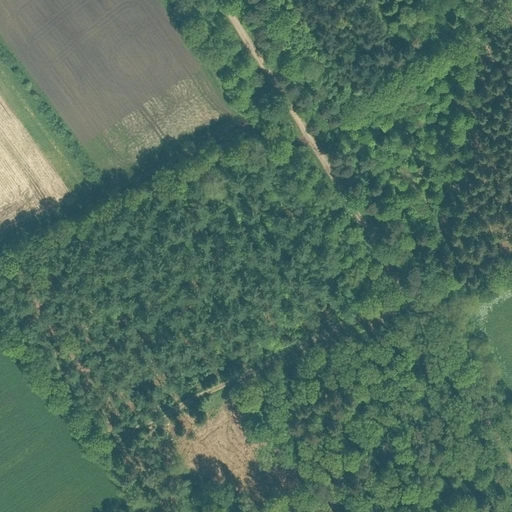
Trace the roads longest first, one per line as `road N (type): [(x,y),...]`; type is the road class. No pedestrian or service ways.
road 1 (track): [(222,0),(511,463)]
road 2 (track): [(492,0),(478,25),(427,279),(407,295)]
